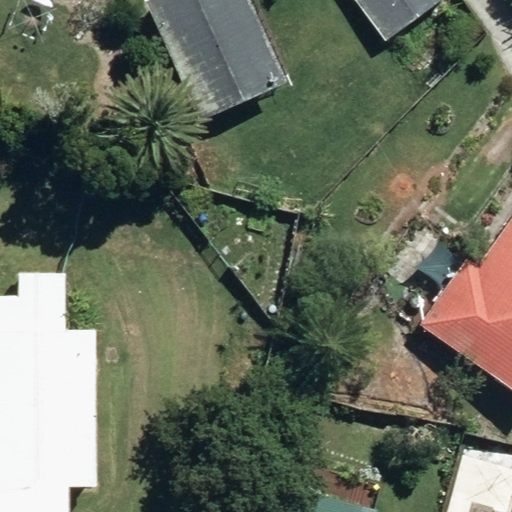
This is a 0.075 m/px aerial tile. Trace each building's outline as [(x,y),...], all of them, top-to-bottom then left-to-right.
[(173,0),(142,15),(199,133),(286,91),(242,0),(173,0)] [(340,0),(381,52),(442,2),(439,0),(340,0)] [(407,335),(511,409),(511,217),(464,282),(452,273),(407,335)] [(0,511),(61,511),(61,493),(85,493),(84,332),(53,333),(52,275),(7,274),(7,298),(0,298),(0,511)] [(511,471),(458,457),(446,502),(482,511),(502,511),(511,476),(511,471)] [(259,511),(328,511),(265,495),(259,511)]
